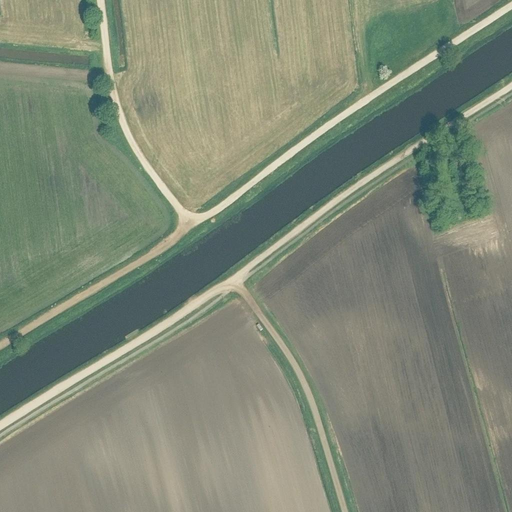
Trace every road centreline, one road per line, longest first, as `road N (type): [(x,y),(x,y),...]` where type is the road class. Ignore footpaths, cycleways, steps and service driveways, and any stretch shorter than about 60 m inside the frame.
road 1 (track): [(511,6),(208,215),(185,218),(173,241),(149,259),(0,343)]
road 2 (track): [(0,426),(232,281),(511,79)]
road 3 (unclassified): [(344,511),(309,396),(232,281)]
road 4 (track): [(185,218),(137,157),(116,110),(99,0)]
